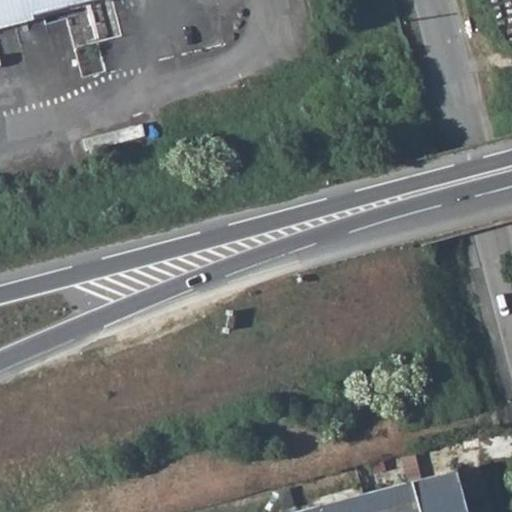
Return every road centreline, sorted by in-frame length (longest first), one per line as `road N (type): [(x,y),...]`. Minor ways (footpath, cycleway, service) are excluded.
road 1 (primary): [(0,363),(142,300),(511,192)]
road 2 (primary): [(511,158),(0,295)]
road 3 (residential): [(511,322),(429,0)]
